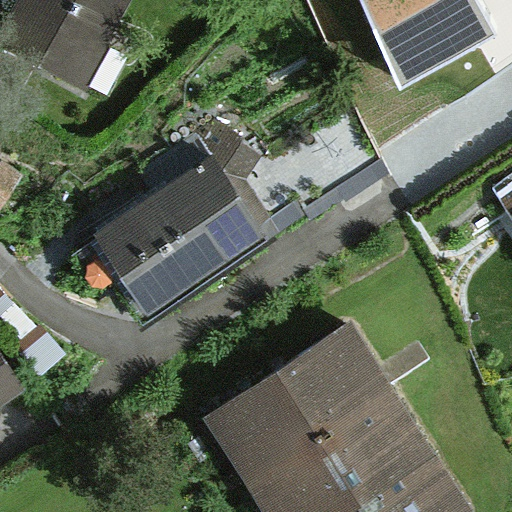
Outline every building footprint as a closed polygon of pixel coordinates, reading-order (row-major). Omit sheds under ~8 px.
[(124,0),(17,0),(0,33),(0,48),(76,89),(124,0)] [(494,36),(474,0),(363,0),(402,88),(494,36)] [(137,312),(256,230),(195,142),(127,189),(135,201),(84,236),(137,312)] [(0,217),(25,178),(0,159),(0,217)] [(464,511),(343,325),(202,417),(263,511),(464,511)] [(0,402),(18,390),(0,364),(0,402)]
